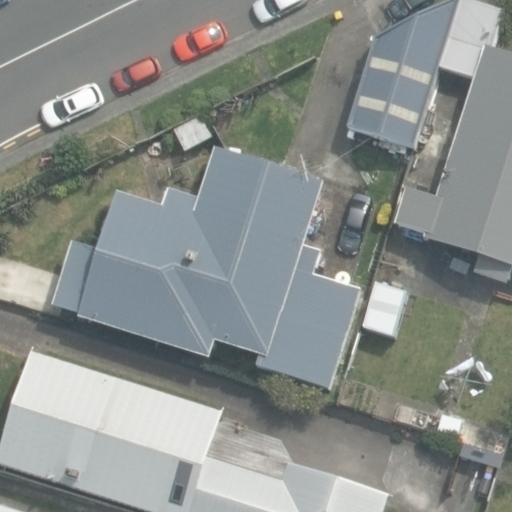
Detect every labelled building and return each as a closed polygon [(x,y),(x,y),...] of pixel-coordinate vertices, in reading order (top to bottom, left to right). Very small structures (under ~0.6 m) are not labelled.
[(352,128),(417,149),(463,0),(458,0),(379,40),(352,128)] [(481,279),(510,288),(511,282),(511,54),(496,49),(508,12),(467,0),(466,0),(445,69),(477,79),(440,200),(411,192),(400,227),(430,236),(429,241),(487,259),(481,279)] [(179,129),(190,151),(219,137),(208,115),(179,129)] [(262,370),(335,392),(365,293),(317,278),(324,254),(309,249),(328,185),(219,151),(204,201),(172,191),(166,209),(120,195),(102,253),(77,246),(59,307),(85,315),(83,321),(215,362),(221,344),(265,358),(262,370)] [(430,295),(391,282),(374,335),(413,348),(430,295)] [(35,356),(0,464),(0,468),(137,511),(391,511),(395,500),(289,467),(284,482),(213,460),(227,417),(35,356)]
